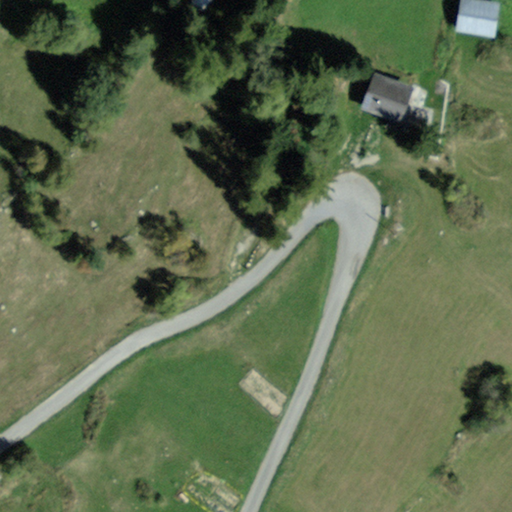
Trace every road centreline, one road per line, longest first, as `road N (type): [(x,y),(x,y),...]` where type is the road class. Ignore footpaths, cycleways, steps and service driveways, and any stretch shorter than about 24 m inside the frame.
road 1 (track): [(0,446),(111,356),(224,299),(342,191),(363,205),(363,222),(247,511)]
road 2 (track): [(243,282),(235,256),(293,131),(295,64)]
